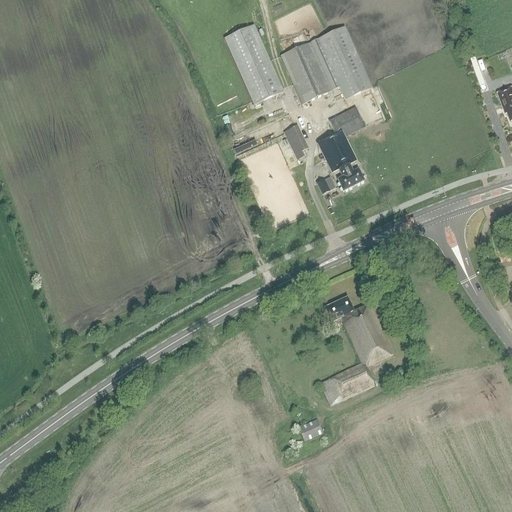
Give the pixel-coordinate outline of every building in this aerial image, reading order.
[(252,29),(223,42),(253,107),(282,94),(252,29)] [(371,90),(343,30),(309,45),(330,92),(338,88),(344,102),(371,90)] [(331,93),(330,92),(309,45),(279,59),(301,106),(331,93)] [(237,78),(227,83),(238,108),(248,104),(237,78)] [(511,88),(498,94),(506,115),(508,115),(511,123),(511,121),(511,88)] [(357,110),(335,121),(343,138),(365,127),(357,110)] [(329,122),(334,133),(339,131),(334,120),(329,122)] [(232,125),(223,128),(227,138),(236,135),(232,125)] [(286,134),(296,155),(307,150),(297,129),(286,134)] [(337,182),(343,193),(363,182),(358,171),(353,173),(349,165),(355,162),(341,134),(317,146),(332,174),(338,171),(342,179),(337,181),(337,182)] [(234,149),(236,155),(258,146),(256,141),(234,149)] [(316,184),(321,196),(329,192),(324,181),(316,184)] [(374,387),(366,368),(392,356),(369,306),(353,313),(347,299),(325,309),(331,323),(341,319),(362,365),(320,385),(330,407),(374,387)] [(304,442),(322,434),(316,421),(298,430),(304,442)]
